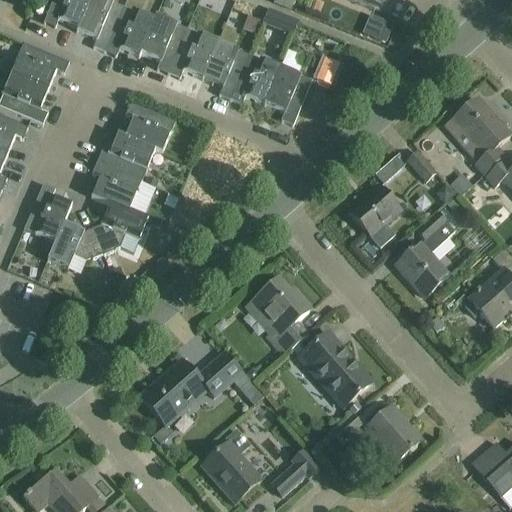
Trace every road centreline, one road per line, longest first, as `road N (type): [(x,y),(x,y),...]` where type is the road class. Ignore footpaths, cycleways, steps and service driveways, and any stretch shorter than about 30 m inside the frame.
road 1 (residential): [(0,265),(88,72),(290,154),(309,177)]
road 2 (residential): [(511,379),(477,409),(459,408),(277,205)]
road 3 (residential): [(64,392),(277,205)]
road 4 (residential): [(309,177),(478,31)]
road 5 (residential): [(178,511),(64,392)]
